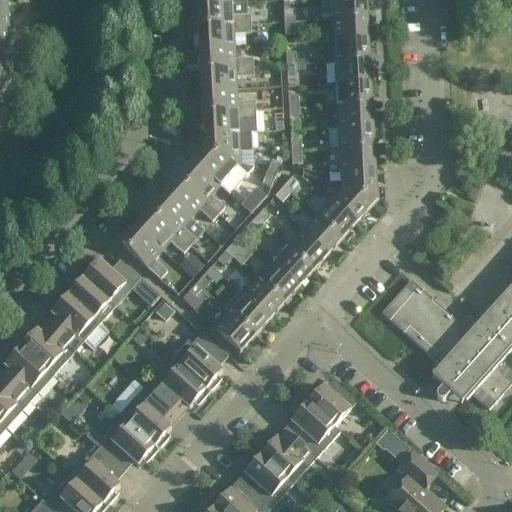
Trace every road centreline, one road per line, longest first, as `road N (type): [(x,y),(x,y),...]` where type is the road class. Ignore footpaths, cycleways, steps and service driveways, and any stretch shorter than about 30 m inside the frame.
road 1 (residential): [(316,316),(435,186),(427,0)]
road 2 (residential): [(143,0),(152,125),(0,305)]
road 3 (residential): [(316,316),(145,511)]
road 4 (residential): [(509,488),(316,316)]
